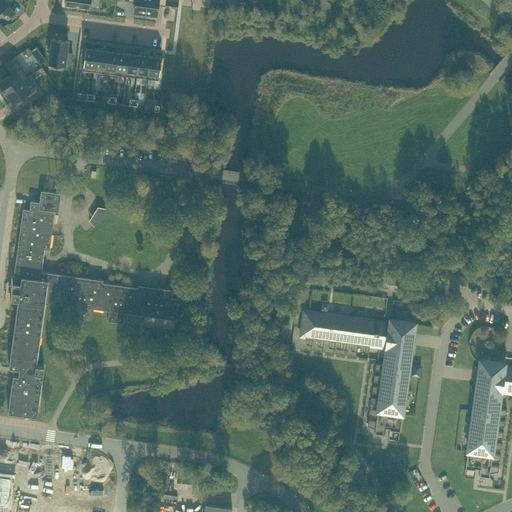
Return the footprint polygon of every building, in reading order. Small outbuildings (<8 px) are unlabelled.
[(0,0),(0,10),(7,19),(15,13),(8,3),(11,0),(0,0)] [(78,0),(65,0),(63,2),(71,9),(79,1),(78,0)] [(128,0),(128,1),(136,1),(134,13),(145,15),(147,0),(128,0)] [(147,0),(145,15),(157,16),(158,4),(165,5),(166,0),(147,0)] [(86,47),(83,70),(94,71),(97,49),(86,47)] [(97,49),(94,71),(105,73),(108,50),(97,49)] [(108,50),(105,73),(115,74),(118,52),(108,50)] [(118,52),(115,74),(126,75),(129,53),(118,52)] [(129,53),(126,75),(137,77),(140,54),(129,53)] [(140,54),(137,77),(147,78),(150,56),(140,54)] [(150,56),(147,78),(159,80),(162,57),(150,56)] [(11,73),(0,80),(0,83),(6,91),(27,76),(21,67),(22,67),(18,61),(8,68),(11,73)] [(27,76),(6,91),(12,101),(25,93),(28,98),(38,91),(34,86),(30,89),(24,80),(28,77),(27,76)] [(292,83),(279,88),(285,100),(297,96),(292,83)] [(314,84),(309,97),(321,102),(326,90),(314,84)] [(351,95),(337,95),(338,109),(352,109),(351,95)] [(368,95),(367,109),(381,109),(382,95),(368,95)] [(265,99),(258,111),(270,118),(277,105),(265,99)] [(400,101),(394,114),(407,119),(412,107),(400,101)] [(428,117),(419,128),(430,136),(439,125),(428,117)] [(300,120),(287,125),(293,140),(306,135),(300,120)] [(268,128),(254,131),(257,144),(271,141),(268,128)] [(58,212),(60,193),(41,191),(39,204),(30,203),(29,210),(23,209),(12,284),(16,285),(15,292),(11,291),(10,300),(18,301),(9,368),(6,367),(4,380),(12,382),(8,412),(37,416),(42,380),(40,379),(41,375),(43,375),(44,367),(36,366),(47,289),(64,291),(62,305),(72,306),(71,317),(87,319),(89,308),(109,311),(107,321),(124,323),(125,313),(135,314),(136,309),(145,310),(144,316),(168,319),(169,313),(177,314),(179,299),(171,298),(172,290),(138,286),(138,288),(103,283),(103,281),(41,272),(44,249),(50,250),(55,212),(58,212)] [(122,255),(120,262),(131,266),(133,259),(122,255)] [(399,277),(387,275),(386,283),(398,285),(399,277)] [(306,344),(312,345),(313,337),(316,337),(318,346),(323,346),(324,338),(328,339),(329,347),(334,348),(336,340),(339,340),(340,349),(346,349),(347,341),(350,342),(351,350),(357,351),(358,343),(362,344),(363,352),(368,353),(369,345),(387,347),(386,354),(384,364),(376,363),(375,369),(383,372),(383,376),(374,375),(374,380),(381,383),(381,387),(373,386),(372,391),(380,395),(379,398),(371,397),(371,403),(378,406),(378,409),(370,408),(369,414),(377,417),(376,421),(368,420),(367,425),(368,425),(375,429),(375,433),(385,434),(386,427),(390,428),(390,429),(400,431),(403,412),(397,412),(400,396),(405,397),(412,345),(407,344),(408,335),(409,335),(410,324),(410,322),(390,319),(390,322),(351,317),(309,311),(308,322),(310,322),(309,326),(302,325),(301,335),(305,336),(306,344)] [(511,367),(504,366),(505,363),(485,360),(485,362),(483,374),(482,382),(477,382),(470,434),(468,450),(465,468),(476,469),(476,468),(480,468),(479,475),(489,477),(490,472),(498,471),(499,466),(491,465),(491,461),(500,460),(500,454),(492,453),(493,450),(501,448),(502,443),(494,442),(494,438),(503,437),(503,432),(495,431),(496,427),(504,426),(505,420),(497,419),(497,416),(506,415),(506,409),(498,408),(501,391),(511,392),(511,367)] [(268,454),(259,453),(257,463),(267,465),(268,454)] [(197,483),(198,474),(177,471),(176,481),(197,483)] [(0,506),(7,507),(11,477),(0,475),(0,506)] [(27,480),(26,489),(36,491),(37,481),(27,480)] [(37,481),(36,491),(46,492),(47,482),(37,481)] [(26,489),(25,499),(35,501),(36,491),(26,489)] [(36,491),(35,501),(44,502),(46,492),(36,491)] [(369,511),(371,501),(363,500),(361,511),(369,511)]
